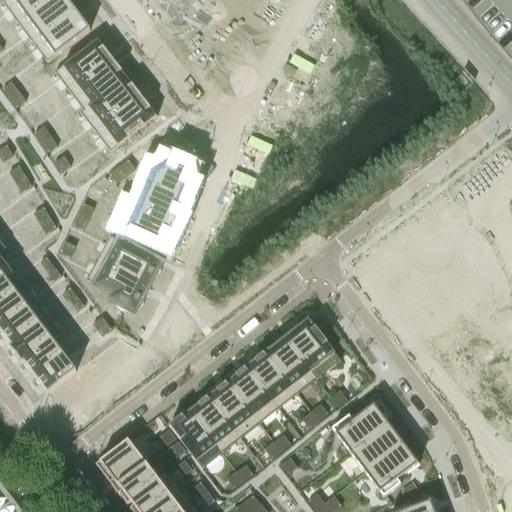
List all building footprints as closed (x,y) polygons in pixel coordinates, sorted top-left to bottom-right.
[(22,0),(15,5),(30,24),(61,0),(22,0)] [(66,0),(61,0),(30,24),(44,43),(79,17),(66,0)] [(79,17),(44,43),(59,63),(94,37),(79,17)] [(101,47),(67,73),(82,93),(116,67),(101,47)] [(14,66),(0,76),(0,87),(5,94),(5,95),(12,105),(12,106),(31,92),(31,91),(30,92),(22,82),(24,80),(23,79),(20,81),(12,71),(15,68),(14,66)] [(116,67),(82,93),(96,111),(93,114),(131,86),(116,67)] [(131,86),(93,114),(108,134),(145,105),(131,86)] [(31,92),(12,106),(20,117),(22,116),(32,130),(54,114),(52,112),(46,116),(38,106),(44,102),(43,100),(40,103),(31,92)] [(145,105),(108,134),(123,153),(160,125),(145,105)] [(49,133),(39,140),(46,150),(55,142),(49,133)] [(55,142),(46,150),(52,159),(62,153),(55,142)] [(12,152),(1,158),(7,168),(18,162),(12,152)] [(69,163),(59,169),(66,179),(76,173),(69,163)] [(154,175),(147,192),(192,211),(192,210),(191,210),(198,193),(196,192),(197,191),(196,190),(194,179),(195,177),(193,176),(194,174),(182,169),(181,171),(170,166),(169,168),(167,167),(166,170),(157,175),(156,175),(155,176),(154,175)] [(133,168),(123,175),(130,184),(140,177),(133,168)] [(24,172),(14,178),(20,189),(30,183),(24,172)] [(123,175),(114,182),(121,192),(130,184),(123,175)] [(30,183),(20,189),(26,199),(36,193),(30,183)] [(148,193),(138,214),(182,233),(192,211),(147,192),(146,193),(148,193)] [(88,211),(83,221),(94,227),(99,216),(88,211)] [(49,214),(38,220),(44,230),(55,224),(49,214)] [(138,214),(128,237),(172,256),(182,233),(138,214)] [(83,221),(77,232),(88,237),(94,227),(83,221)] [(55,224),(44,230),(51,241),(61,235),(55,224)] [(70,247),(65,258),(76,263),(81,252),(70,247)] [(123,248),(111,270),(154,292),(158,284),(162,284),(166,277),(164,273),(165,270),(123,248)] [(2,262),(0,263),(0,294),(11,287),(17,282),(2,262)] [(51,264),(45,269),(52,278),(59,274),(51,264)] [(111,270),(100,292),(117,301),(114,307),(120,310),(121,314),(130,319),(133,317),(139,320),(140,317),(144,317),(148,310),(146,306),(154,292),(111,270)] [(59,274),(52,278),(60,288),(66,283),(59,274)] [(11,287),(0,294),(0,317),(22,301),(11,287)] [(75,295),(68,299),(75,309),(82,304),(75,295)] [(22,301),(0,317),(0,332),(5,338),(33,317),(22,301)] [(82,304),(75,309),(83,319),(89,314),(82,304)] [(33,317),(5,338),(16,354),(45,332),(33,317)] [(289,334),(283,339),(315,381),(340,362),(307,320),(289,334)] [(107,324),(97,332),(102,338),(112,331),(107,324)] [(112,331),(102,338),(107,344),(117,337),(112,331)] [(45,332),(16,354),(28,369),(56,347),(45,332)] [(276,344),(264,354),(297,396),(315,381),(283,339),(276,344)] [(56,347),(28,369),(40,385),(68,363),(56,347)] [(257,359),(245,368),(278,411),(297,396),(264,354),(263,355),(257,359)] [(68,363),(40,385),(51,400),(80,379),(68,363)] [(238,374),(226,383),(259,425),(278,411),(245,368),(243,370),(238,374)] [(219,388),(207,398),(240,440),(259,425),(226,383),(225,384),(219,388)] [(339,392),(330,399),(337,409),(347,402),(339,392)] [(200,403),(188,412),(221,454),(240,440),(207,398),(206,399),(200,403)] [(320,406),(310,414),(318,423),(327,415),(320,406)] [(348,418),(331,431),(350,456),(388,427),(372,406),(369,408),(370,409),(365,413),(364,411),(362,414),(362,415),(352,423),(348,418)] [(181,418),(168,428),(180,443),(191,458),(201,470),(221,454),(188,412),(187,414),(181,418)] [(310,414),(301,421),(309,430),(318,423),(310,414)] [(388,427),(350,456),(364,475),(402,446),(388,427)] [(168,431),(159,439),(166,448),(176,441),(168,431)] [(283,436),(273,444),(281,453),(290,446),(283,436)] [(127,441),(95,466),(110,486),(113,490),(114,491),(146,467),(141,461),(142,461),(127,441)] [(178,444),(172,449),(179,458),(185,454),(178,444)] [(273,444),(264,452),(272,461),(281,453),(273,444)] [(402,446),(364,475),(383,500),(400,487),(396,482),(407,474),(408,475),(411,473),(410,472),(414,468),(415,469),(418,467),(402,446)] [(290,459),(280,467),(287,476),(297,469),(290,459)] [(184,462),(178,467),(185,477),(191,472),(184,462)] [(146,467),(114,491),(115,493),(118,497),(126,507),(158,483),(157,482),(146,467)] [(245,467),(236,474),(243,483),(252,476),(245,467)] [(236,474),(226,480),(233,490),(243,483),(236,474)] [(158,483),(126,507),(127,508),(130,511),(129,511),(150,511),(177,492),(165,477),(165,476),(157,482),(158,483)] [(200,484),(194,488),(201,498),(208,493),(200,484)] [(177,492),(150,511),(182,511),(188,508),(177,492)] [(208,493),(201,498),(208,507),(215,503),(208,493)] [(317,495),(307,502),(314,511),(324,505),(317,495)] [(252,497),(235,510),(235,511),(253,511),(260,506),(252,497)] [(324,505),(314,511),(334,511),(341,507),(334,498),(324,505)] [(432,511),(430,503),(404,511),(432,511)]
